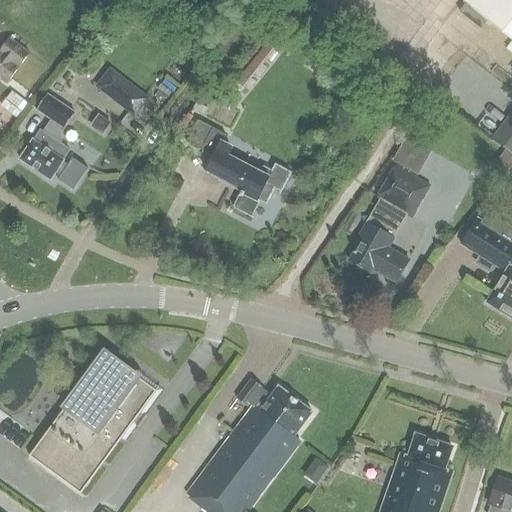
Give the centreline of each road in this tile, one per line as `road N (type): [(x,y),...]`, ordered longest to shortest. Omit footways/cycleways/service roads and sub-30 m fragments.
road 1 (tertiary): [(511,387),(266,317),(168,299),(67,301),(0,316)]
road 2 (unknown): [(266,317),(202,434),(148,509)]
